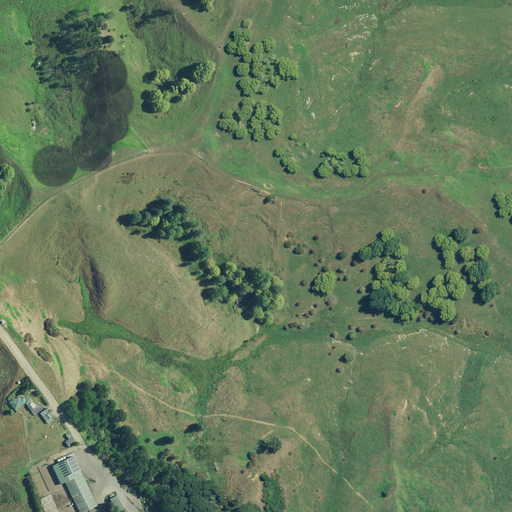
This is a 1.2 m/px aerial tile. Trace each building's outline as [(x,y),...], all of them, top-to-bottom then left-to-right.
[(25,403),(26,405),(31,401),(27,396),(25,398),(23,394),(19,397),(18,396),(9,402),(10,404),(14,411),(25,403)] [(49,410),(48,411),(46,409),(40,413),(47,424),(53,420),(51,417),(53,415),(49,410)] [(75,443),(72,437),(65,442),(69,447),(75,443)] [(83,511),(97,506),(73,456),(52,466),(61,484),(65,482),(79,511),(83,511)] [(116,511),(123,509),(116,496),(109,499),(116,511)]
